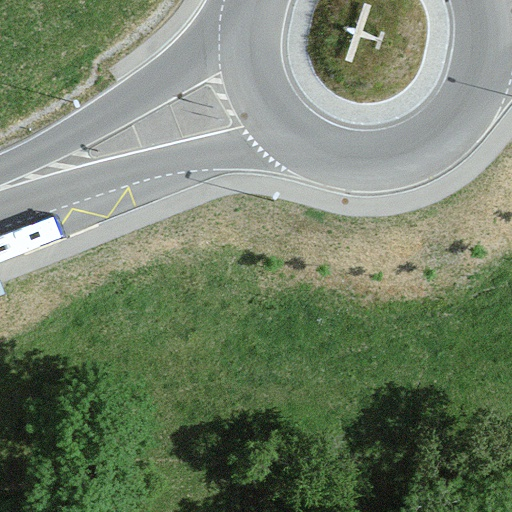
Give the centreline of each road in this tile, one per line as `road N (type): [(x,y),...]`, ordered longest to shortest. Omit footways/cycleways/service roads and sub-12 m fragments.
road 1 (primary): [(0,191),(213,148),(341,148)]
road 2 (primary): [(261,9),(158,88),(0,179)]
road 3 (primary): [(261,9),(260,61),(272,94),(308,133),(341,148)]
road 4 (primary): [(341,148),(412,146),(468,102)]
